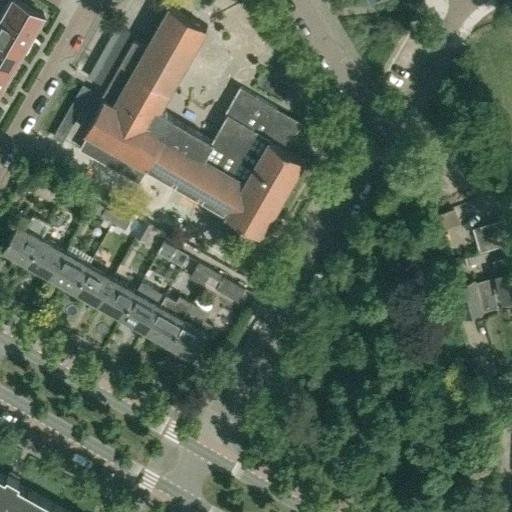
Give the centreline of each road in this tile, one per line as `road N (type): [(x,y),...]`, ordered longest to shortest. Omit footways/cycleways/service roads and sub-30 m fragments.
road 1 (residential): [(198,452),(380,146)]
road 2 (tertiary): [(198,452),(0,339)]
road 3 (tertiary): [(0,395),(176,497)]
road 4 (residential): [(0,161),(90,0)]
road 5 (residential): [(380,146),(301,0)]
road 6 (residential): [(380,146),(456,8)]
road 7 (tertiary): [(305,511),(198,452)]
